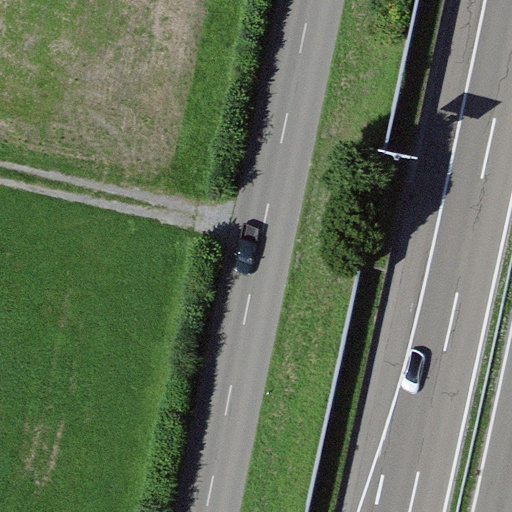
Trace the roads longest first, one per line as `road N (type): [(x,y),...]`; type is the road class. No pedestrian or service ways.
road 1 (tertiary): [(205,511),(308,0)]
road 2 (motorway): [(511,45),(409,511)]
road 3 (track): [(0,168),(263,225)]
